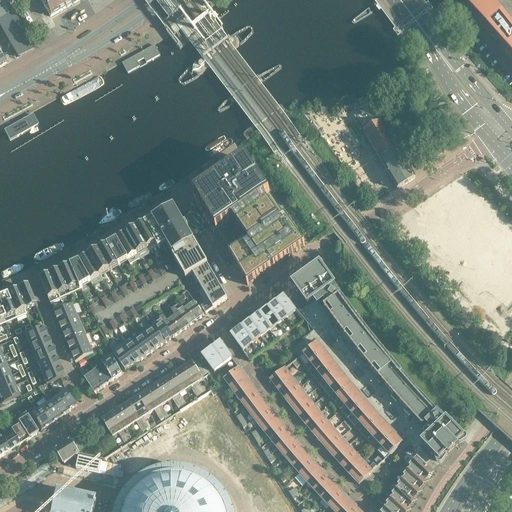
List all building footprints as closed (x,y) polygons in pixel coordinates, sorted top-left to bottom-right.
[(4,0),(0,0),(0,29),(16,57),(18,55),(19,57),(33,50),(13,14),(4,0)] [(55,0),(40,0),(50,17),(61,11),(55,0)] [(55,0),(61,11),(74,4),(71,0),(55,0)] [(511,0),(467,0),(463,4),(511,58),(511,0)] [(229,37),(196,62),(195,64),(193,65),(192,66),(192,68),(192,69),(192,70),(193,71),(194,73),(196,74),(197,75),(198,75),(200,74),(201,73),(236,47),(237,46),(238,45),(239,44),(239,43),(238,41),(238,40),(237,38),(235,37),(234,36),(232,36),(231,36),(231,37),(229,37)] [(161,57),(155,47),(123,65),(128,75),(161,57)] [(258,79),(230,100),(230,101),(230,102),(230,103),(231,104),(232,104),(233,104),(234,104),(262,83),(262,82),(263,81),(262,80),(262,79),(261,78),(260,78),(259,78),(258,78),(258,79)] [(101,87),(97,80),(61,98),(65,106),(101,87)] [(358,110),(353,113),(355,116),(354,116),(355,118),(356,117),(361,125),(359,126),(363,131),(364,132),(380,121),(380,120),(371,104),(359,111),(358,110)] [(32,115),(4,130),(9,140),(37,124),(32,115)] [(364,132),(363,132),(367,139),(380,160),(397,149),(381,121),(380,121),(364,132)] [(397,149),(380,160),(382,165),(397,190),(415,179),(397,149)] [(245,160),(194,195),(247,286),(279,265),(305,247),(245,160)] [(207,265),(198,250),(174,208),(163,214),(156,218),(144,225),(159,250),(160,250),(158,246),(165,242),(166,246),(172,256),(173,258),(176,263),(185,278),(207,265)] [(159,250),(144,225),(135,230),(149,254),(150,254),(147,250),(155,245),(159,250)] [(149,254),(135,230),(126,235),(140,260),(149,254)] [(140,260),(126,235),(116,241),(130,265),(140,260)] [(130,265),(116,241),(107,246),(119,266),(127,261),(130,265)] [(119,266),(107,246),(98,252),(109,272),(119,266)] [(109,272),(98,252),(88,257),(102,281),(103,281),(100,277),(109,272)] [(102,281),(88,257),(79,262),(79,263),(93,287),(102,281)] [(173,258),(88,308),(89,310),(93,315),(98,325),(101,329),(104,334),(105,336),(185,290),(180,281),(185,278),(176,263),(173,258)] [(93,287),(79,263),(70,267),(80,289),(90,283),(92,287),(93,287)] [(195,284),(212,274),(207,265),(185,278),(185,279),(191,276),(195,284)] [(429,429),(418,439),(440,462),(448,454),(464,439),(446,421),(438,413),(430,405),(421,394),(403,374),(385,353),(369,333),(358,319),(351,310),(349,307),(341,296),(341,297),(334,287),(335,287),(320,266),(310,273),(293,286),(311,312),(324,303),(326,307),(323,309),(330,319),(344,336),(357,353),(377,377),(391,394),(407,411),(415,420),(422,428),(425,426),(429,429)] [(80,289),(70,267),(60,271),(70,295),(80,290),(80,289)] [(70,295),(60,271),(50,276),(60,300),(70,295)] [(217,283),(212,274),(195,284),(196,284),(198,283),(202,291),(199,293),(217,283)] [(60,300),(50,276),(40,280),(50,304),(60,300)] [(222,292),(217,283),(199,293),(205,302),(222,292)] [(34,307),(31,300),(29,296),(29,295),(29,294),(26,287),(16,291),(24,312),(34,307)] [(24,312),(16,291),(14,292),(7,295),(5,296),(15,320),(26,315),(24,312)] [(186,293),(183,296),(189,304),(185,307),(196,322),(204,316),(187,292),(186,293)] [(212,310),(227,300),(222,292),(205,302),(205,303),(208,301),(208,302),(206,303),(212,310)] [(15,320),(5,296),(4,296),(0,297),(0,311),(5,324),(15,320)] [(285,297),(275,304),(294,329),(303,323),(303,322),(297,314),(285,297)] [(176,299),(171,302),(174,306),(175,308),(179,306),(180,305),(176,299)] [(212,310),(206,303),(200,308),(205,315),(212,310)] [(275,304),(267,310),(285,336),(294,329),(275,304)] [(72,305),(54,313),(58,323),(76,315),(72,305)] [(174,306),(170,309),(175,316),(171,319),(181,333),(188,327),(179,313),(175,308),(174,306)] [(188,327),(196,322),(185,307),(181,310),(179,306),(175,308),(179,313),(188,327)] [(258,316),(277,342),(285,336),(267,310),(258,316)] [(62,333),(83,325),(79,314),(76,315),(58,323),(62,333)] [(164,316),(160,319),(161,320),(173,338),(181,333),(171,319),(168,321),(164,316)] [(258,316),(249,323),(268,348),(277,342),(258,316)] [(161,320),(153,326),(165,344),(173,338),(161,320)] [(0,406),(38,390),(47,403),(56,397),(65,390),(62,383),(61,379),(59,377),(34,331),(30,323),(0,335),(0,406)] [(249,323),(240,329),(259,355),(268,348),(249,323)] [(87,335),(83,325),(62,333),(67,343),(87,335)] [(165,344),(153,326),(142,333),(155,351),(165,344)] [(240,329),(231,336),(250,361),(259,355),(240,329)] [(155,351),(142,333),(133,340),(145,358),(155,351)] [(87,335),(67,343),(71,354),(89,346),(95,343),(91,334),(87,335)] [(145,358),(133,340),(123,347),(135,365),(145,358)] [(213,349),(211,350),(223,366),(232,360),(220,343),(213,349)] [(307,352),(299,358),(306,367),(324,351),(318,343),(307,352)] [(120,344),(111,351),(113,354),(113,355),(125,372),(135,365),(123,347),(120,344)] [(75,364),(93,355),(89,346),(71,354),(75,363),(75,364)] [(210,351),(202,357),(203,358),(214,373),(223,366),(211,350),(210,351)] [(324,351),(306,367),(312,376),(332,361),(330,359),(324,351)] [(121,375),(111,355),(101,363),(103,365),(104,365),(112,381),(120,376),(121,375)] [(78,364),(81,369),(87,365),(85,360),(78,364)] [(192,363),(184,369),(195,386),(201,396),(205,393),(206,390),(205,388),(202,388),(201,388),(198,384),(204,380),(203,379),(207,377),(197,361),(193,364),(192,363)] [(332,361),(312,376),(319,385),(338,369),(336,367),(332,361)] [(101,363),(92,369),(94,372),(104,387),(112,381),(104,365),(103,365),(101,363)] [(239,368),(224,379),(234,394),(249,383),(239,368)] [(183,369),(175,374),(186,392),(191,388),(194,393),(193,393),(197,398),(201,396),(183,369)] [(285,369),(270,380),(279,392),(294,381),(285,369)] [(338,369),(319,385),(326,394),(345,378),(343,375),(338,369)] [(104,388),(94,372),(84,379),(94,394),(104,388)] [(175,374),(165,380),(182,407),(186,404),(183,400),(180,395),(186,392),(175,374)] [(345,378),(326,394),(333,402),(353,387),(345,378)] [(165,380),(156,386),(167,403),(173,400),(176,404),(175,404),(179,409),(182,407),(165,380)] [(300,389),(294,381),(279,392),(286,400),(300,389)] [(259,396),(249,383),(234,394),(244,407),(259,396)] [(156,386),(147,392),(164,419),(168,416),(165,411),(164,411),(162,407),(167,403),(156,386)] [(353,387),(333,402),(341,411),(360,395),(353,387)] [(300,389),(286,400),(293,409),(307,398),(300,389)] [(65,390),(56,397),(68,413),(77,407),(65,390)] [(147,392),(138,398),(149,415),(155,412),(157,414),(156,415),(160,421),(164,419),(147,392)] [(360,395),(341,411),(348,419),(367,404),(360,395)] [(259,396),(244,407),(251,416),(266,405),(259,396)] [(56,397),(47,403),(59,419),(68,413),(56,397)] [(138,398),(129,404),(146,430),(150,428),(147,423),(146,423),(144,419),(149,415),(138,398)] [(307,398),(293,409),(299,418),(314,406),(307,398)] [(182,423),(170,430),(175,439),(187,456),(191,463),(195,460),(202,456),(207,452),(214,463),(223,478),(231,490),(239,504),(244,511),(287,511),(285,509),(249,452),(229,421),(216,400),(196,413),(182,423)] [(47,403),(38,409),(49,426),(59,419),(47,403)] [(129,404),(120,409),(131,427),(137,423),(139,427),(143,433),(146,430),(129,404)] [(367,404),(348,419),(355,427),(374,412),(367,404)] [(266,405),(251,416),(258,424),(272,413),(272,412),(266,405)] [(314,406),(299,418),(306,426),(320,414),(314,406)] [(38,409),(29,415),(40,432),(49,426),(38,409)] [(120,409),(111,415),(122,432),(128,442),(132,439),(129,434),(128,434),(126,430),(131,427),(120,409)] [(17,424),(18,425),(27,440),(36,434),(25,414),(20,418),(17,412),(12,415),(17,424)] [(374,412),(355,427),(363,436),(381,420),(374,412)] [(272,413),(258,424),(258,425),(265,433),(279,422),(272,413)] [(320,414),(306,426),(313,434),(327,422),(320,414)] [(111,415),(102,421),(105,426),(113,438),(119,435),(121,439),(124,444),(128,442),(122,432),(111,415)] [(14,427),(9,430),(19,445),(27,440),(18,425),(17,424),(14,418),(9,420),(14,427)] [(381,420),(363,436),(370,444),(388,427),(381,420)] [(279,422),(265,433),(272,442),(286,430),(282,425),(279,422)] [(327,422),(313,434),(320,442),(334,430),(327,422)] [(388,427),(370,444),(378,452),(396,435),(388,427)] [(9,430),(0,435),(0,439),(8,452),(19,445),(9,430)] [(286,430),(272,442),(279,450),(293,438),(292,437),(286,430)] [(334,430),(320,442),(328,451),(341,438),(334,430)] [(396,435),(378,452),(385,460),(403,443),(396,435)] [(293,438),(279,450),(286,459),(300,447),(293,438)] [(341,438),(328,451),(335,459),(348,446),(341,438)] [(0,439),(0,457),(8,452),(0,439)] [(69,441),(55,451),(64,464),(78,455),(70,442),(69,441)] [(348,446),(335,459),(343,467),(356,455),(348,446)] [(300,447),(286,459),(293,467),(307,455),(300,447)] [(401,460),(403,461),(411,468),(426,481),(433,473),(409,451),(401,460)] [(307,455),(293,467),(300,475),(314,463),(307,455)] [(356,455),(343,467),(350,475),(364,463),(356,455)] [(374,461),(379,466),(382,463),(378,458),(374,461)] [(314,463),(300,475),(309,485),(322,472),(314,463)] [(364,463),(350,475),(359,485),(372,472),(364,463)] [(233,511),(234,511),(233,509),(232,506),(230,503),(229,501),(228,498),(227,495),(226,496),(224,493),(223,491),(221,489),(219,487),(216,485),(214,483),(212,481),(210,480),(207,478),(205,476),(202,475),(200,474),(197,473),(194,472),(191,471),(193,468),(185,466),(185,469),(182,469),(179,469),(176,469),(173,469),(169,469),(166,469),(163,470),(160,470),(157,471),(155,472),(154,471),(151,472),(151,473),(148,474),(146,476),(143,477),(141,479),(138,480),(136,482),(134,484),(132,486),(130,488),(128,490),(126,492),(124,495),(123,497),(121,499),(120,502),(118,505),(117,507),(116,510),(115,511),(233,511)] [(403,476),(405,478),(420,491),(428,483),(426,481),(411,468),(403,476)] [(322,472),(309,485),(316,493),(329,480),(322,472)] [(398,486),(399,487),(415,500),(422,492),(420,491),(405,478),(398,486)] [(329,480),(316,493),(323,501),(337,488),(329,480)] [(392,495),(394,497),(409,510),(416,502),(415,500),(399,487),(392,495)] [(337,488),(323,501),(331,508),(344,495),(337,488)] [(58,491),(52,511),(93,511),(96,500),(96,499),(59,491),(58,491)] [(344,495),(331,508),(334,511),(341,511),(351,503),(344,495)] [(394,497),(387,504),(395,511),(409,511),(411,511),(409,510),(394,497)] [(381,498),(373,507),(378,511),(395,511),(387,504),(381,498)] [(351,503),(341,511),(356,511),(359,510),(351,503)]
